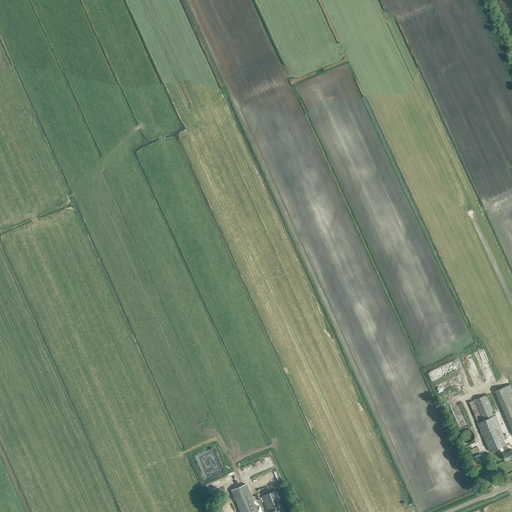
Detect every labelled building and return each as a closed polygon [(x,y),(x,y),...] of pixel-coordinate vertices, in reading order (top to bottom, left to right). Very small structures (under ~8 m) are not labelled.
[(434,377),(446,372),(444,368),(438,370),(436,368),(431,370),(434,377)] [(508,385),(500,388),(495,391),(511,430),(511,389),(510,385),(508,385)] [(503,453),(506,460),(511,457),(511,449),(508,451),(505,444),(506,444),(504,440),(505,439),(507,438),(506,434),(503,435),(486,395),(468,403),(489,451),(502,446),(505,453),(503,453)] [(462,426),(468,423),(465,416),(463,417),(464,419),(460,421),(462,426)] [(474,438),(475,436),(474,434),(473,432),(472,430),(470,429),(468,429),(466,429),(464,430),(462,432),(461,434),(461,436),(461,438),(462,440),(464,441),(466,442),(468,443),(470,442),(472,441),(473,440),(474,438)] [(197,451),(202,466),(205,465),(206,466),(211,464),(210,460),(211,459),(211,457),(216,455),(213,446),(197,451)] [(257,486),(268,511),(285,511),(272,480),(257,486)] [(257,511),(252,500),(249,492),(234,498),(240,511),(257,511)]
